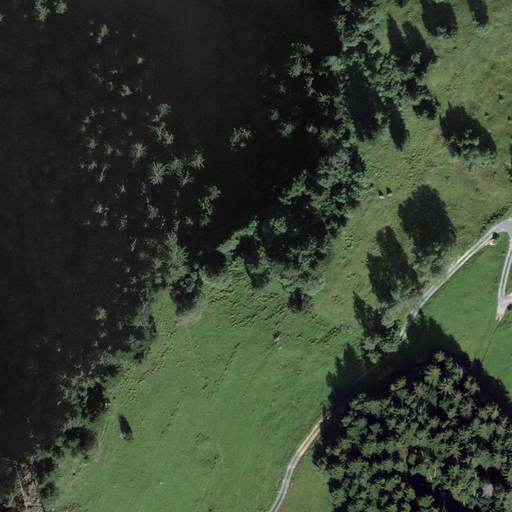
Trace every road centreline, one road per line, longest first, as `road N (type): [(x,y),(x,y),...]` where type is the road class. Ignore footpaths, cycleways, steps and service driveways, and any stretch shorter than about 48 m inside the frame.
road 1 (track): [(274,511),(299,452),(364,375),(394,356),(433,287),(496,226),(511,225)]
road 2 (track): [(503,301),(465,392),(409,458)]
